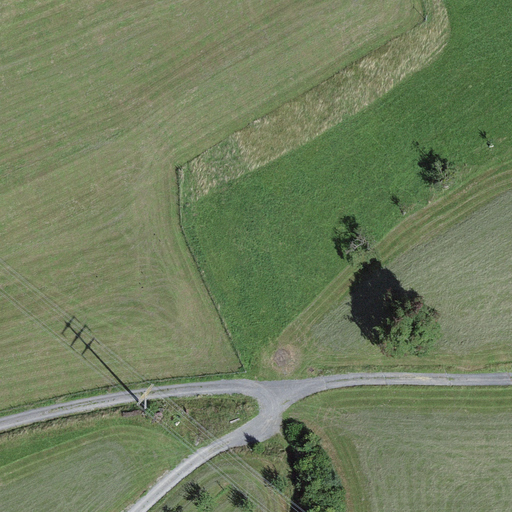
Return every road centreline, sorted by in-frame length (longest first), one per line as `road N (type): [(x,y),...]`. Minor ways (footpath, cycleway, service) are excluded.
road 1 (track): [(0,425),(136,395),(511,378)]
road 2 (track): [(144,511),(203,457),(274,410),(276,392)]
